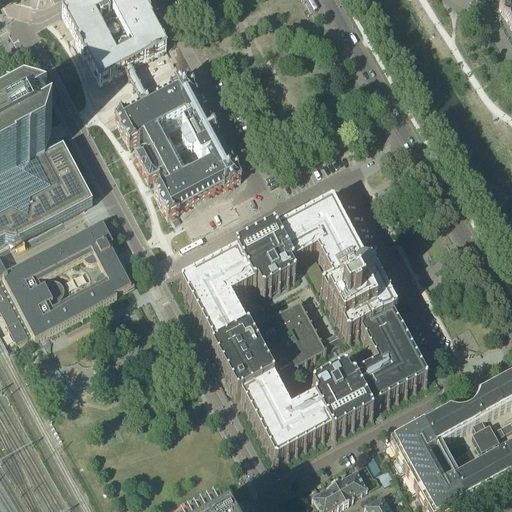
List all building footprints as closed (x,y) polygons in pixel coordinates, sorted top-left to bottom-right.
[(98,0),(73,14),(72,13),(61,19),(67,31),(68,30),(76,46),(75,47),(83,63),(85,62),(93,78),(93,79),(99,90),(111,84),(110,84),(121,78),(124,76),(125,78),(124,78),(125,80),(132,76),(131,74),(130,75),(129,74),(133,72),(143,66),(144,66),(165,55),(151,27),(152,26),(144,10),(142,11),(136,0),(98,0)] [(511,0),(503,0),(506,5),(504,6),(503,5),(502,5),(500,6),(500,8),(501,10),(498,11),(502,18),(511,33),(511,34),(511,0)] [(125,80),(140,107),(143,106),(147,104),(132,76),(129,78),(125,80)] [(156,195),(153,196),(153,197),(158,207),(158,208),(161,213),(160,213),(161,214),(167,224),(178,219),(177,217),(203,203),(222,193),(223,195),(240,186),(231,168),(229,169),(216,144),(218,143),(209,127),(207,128),(194,104),(196,103),(187,85),(169,94),(170,96),(148,108),(147,107),(148,106),(147,104),(140,107),(141,110),(142,109),(143,110),(126,120),(125,118),(114,124),(120,135),(119,135),(119,136),(122,141),(123,141),(128,151),(132,149),(135,148),(139,146),(138,144),(140,143),(142,142),(149,156),(145,158),(144,155),(140,158),(137,159),(136,160),(135,159),(134,159),(133,159),(134,161),(133,161),(147,187),(151,185),(154,183),(154,184),(158,182),(157,179),(158,178),(159,178),(158,178),(161,177),(168,191),(166,192),(164,193),(163,191),(159,193),(159,194),(157,195),(156,195)] [(24,246),(65,224),(92,210),(62,154),(56,157),(52,150),(50,146),(51,144),(47,146),(41,135),(45,133),(43,132),(38,123),(37,121),(43,118),(29,90),(0,105),(0,256),(12,259),(27,251),(24,246)] [(397,183),(397,184),(398,185),(398,184),(401,185),(402,184),(415,188),(414,189),(415,189),(417,190),(419,189),(417,186),(415,187),(414,185),(413,186),(404,183),(403,182),(401,183),(400,181),(397,183)] [(413,194),(392,205),(392,206),(414,194),(415,189),(414,189),(413,194)] [(234,257),(236,260),(234,261),(232,262),(228,264),(226,261),(225,262),(226,265),(219,269),(217,266),(216,267),(217,270),(210,274),(209,271),(207,272),(209,275),(201,279),(200,276),(198,276),(200,279),(193,283),(191,280),(189,281),(191,284),(182,289),(180,286),(179,287),(180,290),(180,291),(177,293),(178,294),(181,293),(186,302),(183,303),(184,305),(187,303),(190,311),(187,312),(188,314),(191,312),(195,319),(192,321),(193,323),(196,321),(200,328),(197,330),(198,331),(201,330),(205,337),(202,339),(202,340),(205,339),(209,346),(206,348),(207,349),(210,347),(214,355),(211,357),(207,359),(208,361),(212,359),(235,403),(232,405),(233,407),(237,405),(240,403),(244,411),(241,413),(241,414),(242,414),(245,413),(249,420),(246,422),(246,423),(249,422),(253,429),(250,431),(251,432),(254,431),(258,438),(255,439),(256,441),(259,439),(263,447),(260,448),(261,450),(264,448),(267,456),(264,457),(265,459),(268,457),(273,466),(270,468),(271,469),(274,468),(275,468),(276,471),(278,470),(276,467),(286,462),(287,465),(289,464),(287,461),(294,458),(296,461),(298,460),(296,457),(303,453),(305,456),(306,455),(305,452),(312,448),(314,451),(315,450),(314,447),(321,443),(323,446),(324,446),(322,443),(330,438),(332,441),(334,445),(336,444),(334,441),(342,437),(344,440),(345,439),(344,436),(351,432),(353,435),(354,434),(353,431),(360,427),(362,430),(363,429),(362,426),(370,422),(371,425),(373,424),(371,421),(372,421),(370,417),(377,413),(379,416),(381,416),(379,413),(386,409),(388,412),(389,411),(388,408),(395,404),(397,407),(398,406),(397,403),(404,399),(406,402),(407,401),(406,398),(413,395),(414,398),(416,397),(414,394),(423,389),(425,392),(427,391),(425,388),(426,388),(425,387),(428,385),(427,384),(424,385),(420,376),(423,375),(422,373),(419,375),(415,367),(418,366),(417,364),(414,366),(410,358),(413,357),(412,355),(409,357),(406,350),(409,348),(408,347),(405,348),(401,341),(404,339),(403,338),(400,339),(396,332),(399,330),(398,329),(395,330),(391,323),(395,321),(398,319),(398,318),(397,317),(394,319),(385,302),(387,301),(386,299),(384,300),(380,293),(382,292),(381,290),(379,291),(370,274),(373,273),(372,271),(369,273),(366,274),(362,267),(365,265),(364,264),(361,265),(357,258),(360,256),(359,255),(356,256),(352,249),(355,247),(354,246),(351,247),(348,240),(351,239),(350,237),(347,239),(343,231),(346,230),(345,228),(342,230),(338,223),(341,221),(340,220),(337,221),(332,212),(335,210),(334,209),(331,210),(331,209),(330,210),(329,207),(327,208),(329,211),(320,216),(318,213),(317,213),(318,216),(311,220),(309,217),(308,218),(309,221),(302,225),(300,222),(299,223),(300,226),(293,230),(292,227),(290,227),(292,230),(284,234),(283,231),(281,232),(283,235),(277,238),(275,239),(273,236),(273,237),(271,233),(270,234),(271,237),(263,241),(262,238),(260,239),(262,242),(254,246),(253,243),(251,244),(253,247),(245,251),(244,248),(242,248),(244,252),(236,256),(234,253),(232,254),(234,257)] [(110,250),(112,249),(102,229),(6,279),(0,268),(0,309),(10,329),(7,330),(15,347),(27,341),(30,339),(34,346),(116,303),(116,302),(115,303),(114,301),(130,292),(112,257),(112,256),(112,255),(112,254),(112,253),(111,252),(110,250)] [(431,260),(428,261),(429,262),(432,261),(426,251),(410,260),(426,252),(431,260)] [(429,267),(446,258),(446,257),(430,265),(429,263),(428,264),(429,267)] [(433,274),(435,277),(436,276),(435,274),(450,266),(450,265),(433,274)] [(444,285),(428,293),(428,294),(445,285),(439,275),(437,277),(439,276),(444,285)] [(477,347),(476,352),(477,352),(478,347),(468,330),(456,336),(456,337),(468,331),(477,347)] [(456,346),(455,347),(454,347),(455,350),(457,349),(458,351),(460,350),(474,354),(475,355),(477,354),(478,356),(481,355),(480,354),(479,353),(477,352),(476,352),(476,353),(458,348),(459,347),(456,346)] [(474,408),(471,411),(469,413),(465,415),(462,416),(458,417),(455,417),(451,416),(449,415),(412,436),(389,448),(424,511),(455,511),(461,509),(511,480),(511,379),(477,399),(477,401),(475,406),(474,408)] [(385,473),(375,456),(375,455),(364,461),(374,479),(385,473)] [(378,480),(384,490),(392,485),(387,475),(378,480)] [(351,481),(348,482),(357,496),(359,500),(361,498),(365,496),(366,495),(366,494),(365,494),(356,479),(356,478),(355,478),(351,481)] [(345,484),(341,486),(347,496),(351,504),(356,501),(356,502),(359,500),(357,496),(348,482),(345,484)] [(336,489),(333,490),(345,510),(348,509),(347,508),(351,506),(352,505),(352,504),(351,504),(347,496),(341,486),(340,486),(340,487),(336,489)] [(326,494),(325,495),(335,511),(340,511),(342,511),(345,510),(333,490),(330,492),(331,492),(326,495),(326,494)] [(321,498),(319,499),(326,511),(335,511),(325,495),(326,496),(322,498),(321,498)] [(326,511),(319,499),(316,501),(312,504),(312,503),(311,504),(311,505),(312,505),(315,511),(326,511)] [(382,511),(386,510),(381,502),(364,511),(365,511),(364,511),(382,511)]
